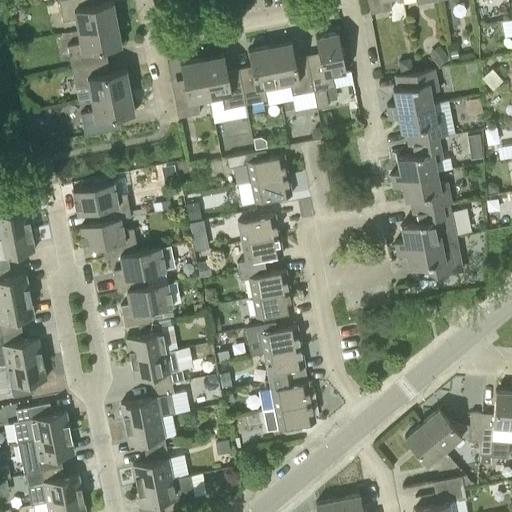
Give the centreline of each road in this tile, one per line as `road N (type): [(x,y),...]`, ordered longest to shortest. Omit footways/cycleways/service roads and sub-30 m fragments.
road 1 (residential): [(153,40),(315,11),(323,0)]
road 2 (residential): [(377,158),(345,0)]
road 3 (residential): [(373,415),(334,370),(317,279)]
road 4 (residential): [(91,393),(72,373),(58,298),(70,279)]
road 5 (residential): [(91,393),(102,366),(87,292),(70,279)]
road 6 (residential): [(259,511),(352,433)]
road 7 (residential): [(115,511),(91,393)]
